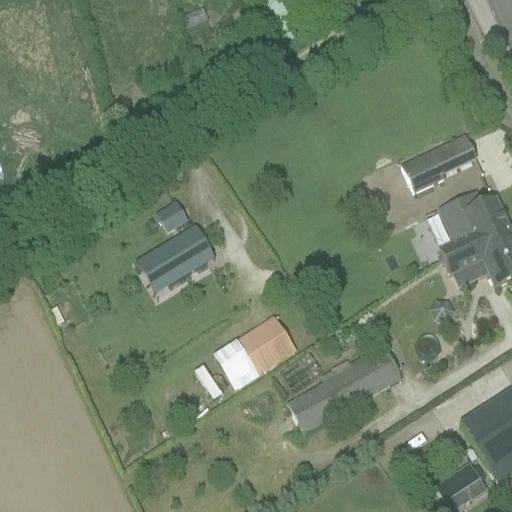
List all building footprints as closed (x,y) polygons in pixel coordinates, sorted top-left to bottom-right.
[(264,0),(271,11),(290,0),(264,0)] [(443,184),(431,157),(399,172),(412,199),(443,184)] [(480,259),(511,244),(493,205),(481,211),(475,198),(436,217),(452,250),(438,256),(443,266),(462,256),(465,261),(469,260),(466,254),(476,250),(480,259)] [(164,213),(176,233),(186,227),(174,207),(164,213)] [(148,259),(168,291),(206,268),(187,236),(148,259)] [(494,293),(511,285),(511,245),(511,244),(480,259),(476,250),(466,254),(469,260),(465,261),(462,256),(443,266),(450,281),(482,266),(494,293)] [(293,357),(271,324),(235,348),(257,381),(293,357)] [(324,387),(286,409),(303,440),(400,385),(380,350),(348,369),(346,366),(330,375),(331,376),(320,382),(324,387)] [(511,395),(458,431),(496,489),(511,478),(511,395)] [(470,466),(487,495),(494,491),(477,462),(470,466)] [(468,469),(432,493),(443,509),(462,496),(469,507),(486,497),(468,469)]
